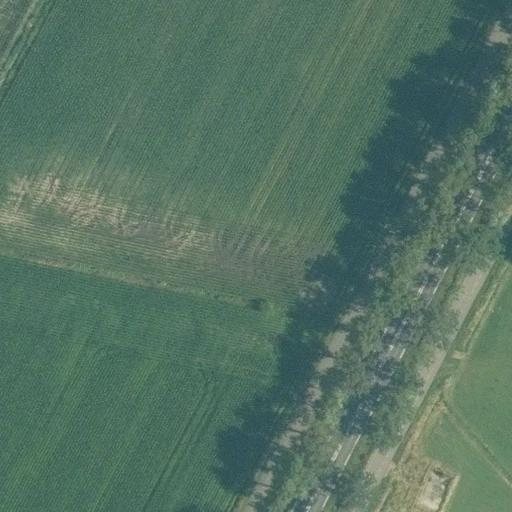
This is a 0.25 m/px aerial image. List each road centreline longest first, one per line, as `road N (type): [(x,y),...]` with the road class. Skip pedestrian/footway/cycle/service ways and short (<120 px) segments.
road 1 (unclassified): [(251,511),(511,12)]
road 2 (primary): [(304,511),(511,110)]
road 3 (unclassified): [(353,511),(511,208)]
